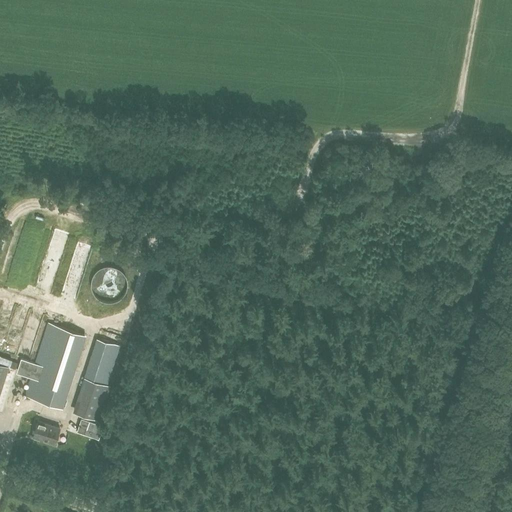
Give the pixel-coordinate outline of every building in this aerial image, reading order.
[(41,259),(45,248),(37,245),(33,257),(41,259)] [(83,278),(90,280),(95,264),(88,262),(83,278)] [(115,266),(111,266),(107,266),(103,268),(100,270),(97,273),(95,277),(93,281),(93,285),(94,289),(96,293),(98,296),(102,299),(105,301),(109,302),(114,302),(118,301),(121,299),(125,296),(127,293),(129,289),(129,285),(129,281),(128,277),(126,273),(123,270),(119,268),(115,266)] [(64,288),(68,272),(60,270),(56,286),(64,288)] [(25,312),(9,354),(18,357),(34,316),(25,312)] [(61,407),(84,334),(48,323),(25,396),(61,407)] [(102,346),(78,414),(103,423),(127,355),(102,346)] [(2,358),(7,360),(10,352),(5,350),(2,358)] [(38,420),(32,436),(54,443),(59,427),(38,420)]
